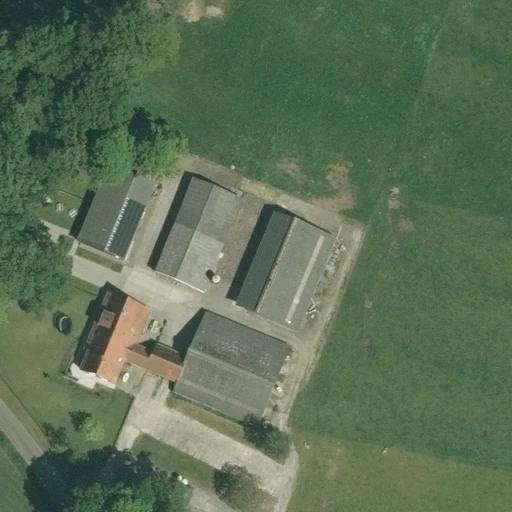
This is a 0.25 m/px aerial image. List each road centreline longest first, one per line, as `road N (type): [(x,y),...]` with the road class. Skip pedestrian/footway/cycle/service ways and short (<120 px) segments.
road 1 (unclassified): [(161,0),(0,218)]
road 2 (unclassified): [(76,511),(0,410)]
